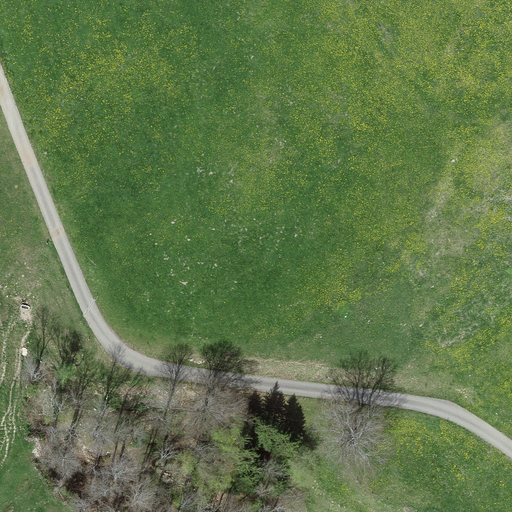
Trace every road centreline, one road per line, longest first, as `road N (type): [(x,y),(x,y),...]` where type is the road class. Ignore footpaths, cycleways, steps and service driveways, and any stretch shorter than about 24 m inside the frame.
road 1 (unclassified): [(0,90),(83,298),(112,344),(144,364),(185,373),(339,393)]
road 2 (unclassified): [(511,450),(458,415),(339,393)]
